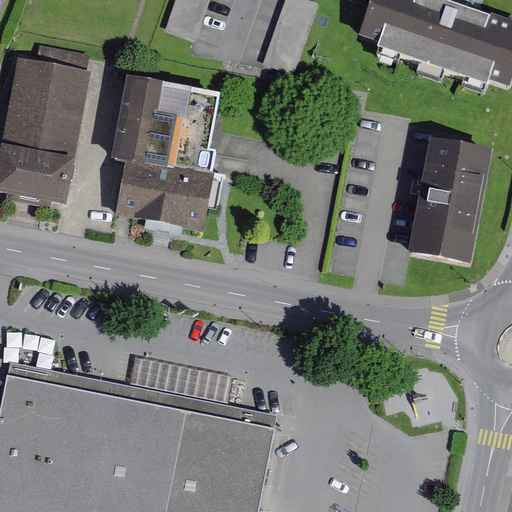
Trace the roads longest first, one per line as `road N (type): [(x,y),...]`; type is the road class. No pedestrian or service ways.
road 1 (tertiary): [(0,247),(479,334)]
road 2 (residential): [(511,392),(480,511)]
